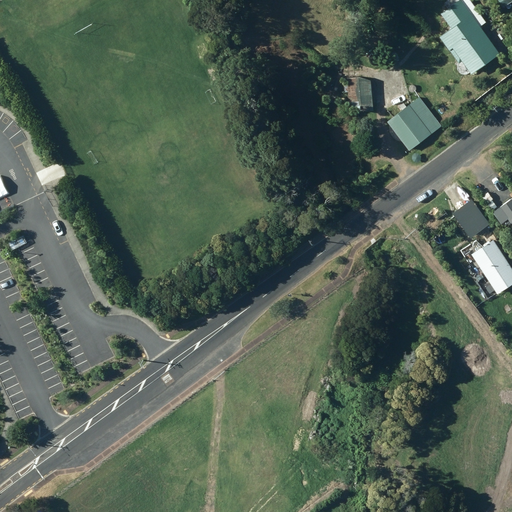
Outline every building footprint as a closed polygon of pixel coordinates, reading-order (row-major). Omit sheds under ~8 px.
[(502,55),(482,27),(487,23),(470,0),(462,0),(443,14),(453,29),(442,38),(461,64),(464,62),(473,75),(502,55)] [(14,4),(0,1),(0,31),(8,33),(14,4)] [(333,47),(317,36),(308,49),(324,61),(333,47)] [(361,52),(364,43),(353,39),(350,48),(361,52)] [(359,64),(361,53),(353,52),(351,62),(359,64)] [(374,111),(372,80),(361,81),(364,112),(374,111)] [(389,122),(411,151),(442,127),(420,98),(389,122)] [(382,135),(377,122),(369,126),(375,138),(382,135)] [(416,163),(419,163),(422,160),(422,157),(420,154),(416,154),(413,156),(413,160),(416,163)] [(493,227),(473,200),(453,215),(472,242),(493,227)] [(511,202),(494,216),(506,232),(511,227),(511,202)] [(511,287),(511,264),(496,240),(462,262),(489,302),(511,287)] [(501,377),(492,355),(483,358),(492,381),(501,377)] [(483,367),(473,367),(474,379),(484,378),(483,367)] [(494,392),(490,382),(479,387),(483,396),(494,392)] [(511,382),(503,389),(511,400),(511,382)] [(511,404),(511,402),(501,404),(503,422),(511,420),(511,404)]
